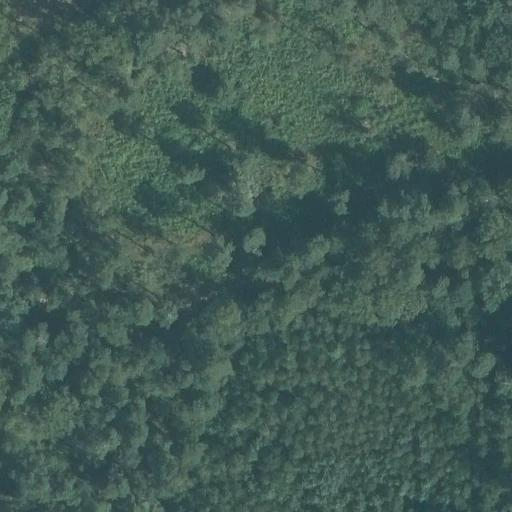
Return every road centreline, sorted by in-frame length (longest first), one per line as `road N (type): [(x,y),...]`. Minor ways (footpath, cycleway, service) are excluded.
road 1 (unknown): [(0,388),(511,200)]
road 2 (track): [(0,88),(133,0)]
